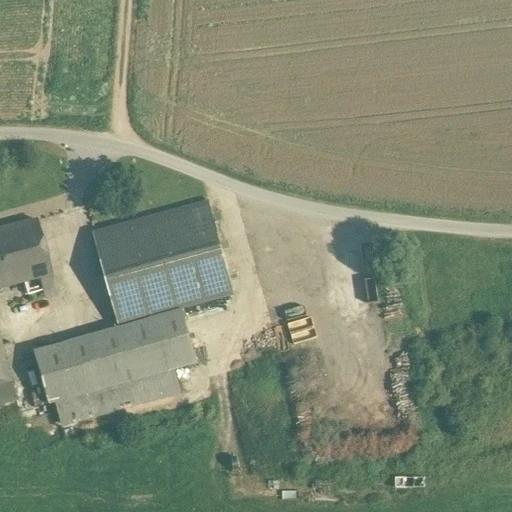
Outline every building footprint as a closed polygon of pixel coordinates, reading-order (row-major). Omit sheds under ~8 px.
[(206,205),(137,224),(137,223),(135,224),(135,225),(97,235),(97,234),(94,235),(95,238),(96,238),(119,323),(119,326),(122,325),(231,295),(234,294),(233,292),(209,206),(210,206),(209,204),(206,204),(206,205)] [(35,220),(0,230),(0,289),(39,278),(51,275),(35,220)] [(51,275),(39,278),(42,292),(54,288),(51,275)] [(183,312),(31,353),(46,405),(175,370),(197,364),(183,312)] [(0,385),(10,382),(16,381),(0,323),(0,385)] [(280,349),(301,345),(297,323),(276,327),(280,349)] [(175,370),(53,403),(61,427),(181,394),(175,370)] [(10,382),(0,385),(0,406),(16,402),(10,382)]
